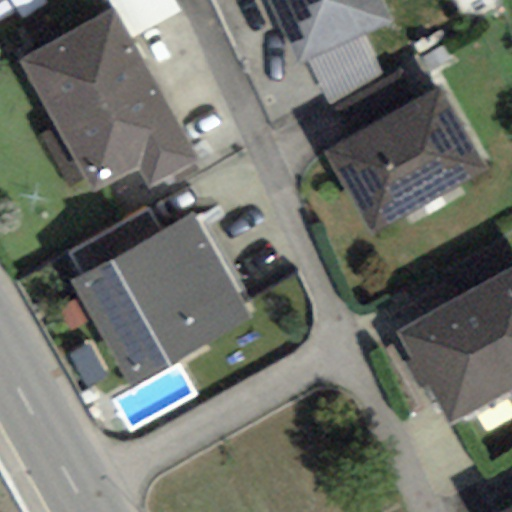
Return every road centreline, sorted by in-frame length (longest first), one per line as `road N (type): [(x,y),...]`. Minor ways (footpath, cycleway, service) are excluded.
road 1 (residential): [(200,0),(348,346)]
road 2 (residential): [(348,346),(76,493)]
road 3 (residential): [(422,511),(348,346)]
road 4 (primary): [(76,493),(0,357)]
